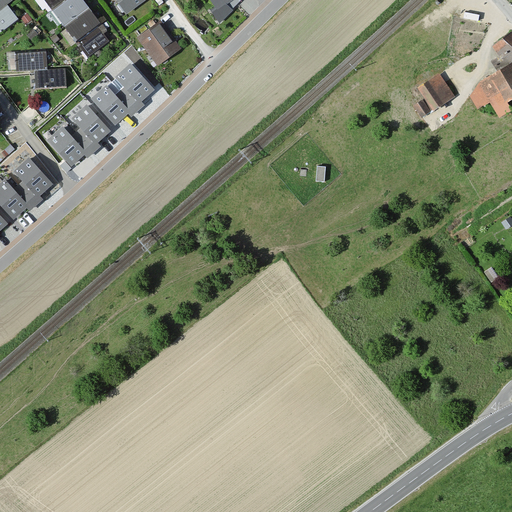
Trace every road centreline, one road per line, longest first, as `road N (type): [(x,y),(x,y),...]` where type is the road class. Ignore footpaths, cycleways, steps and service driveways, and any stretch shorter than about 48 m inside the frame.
road 1 (residential): [(215,63),(75,199)]
road 2 (secondary): [(500,419),(369,511)]
road 3 (residential): [(75,199),(0,97)]
